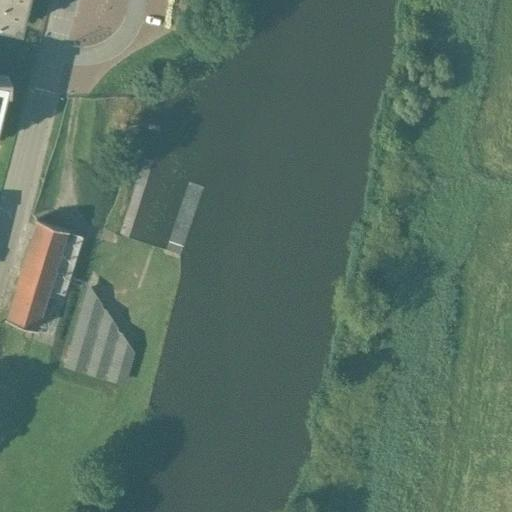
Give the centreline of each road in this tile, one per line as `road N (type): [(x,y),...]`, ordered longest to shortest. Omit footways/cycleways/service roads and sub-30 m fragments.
road 1 (tertiary): [(0,263),(67,0)]
road 2 (track): [(463,511),(482,360),(511,296)]
